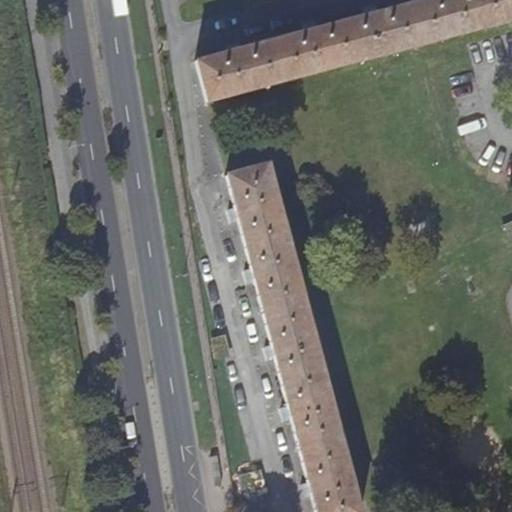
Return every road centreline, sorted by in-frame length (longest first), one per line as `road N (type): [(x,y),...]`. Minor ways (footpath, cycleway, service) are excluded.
road 1 (residential): [(287,511),(191,162),(174,41),(329,0)]
road 2 (primary): [(67,0),(148,511)]
road 3 (primary): [(188,511),(110,0)]
